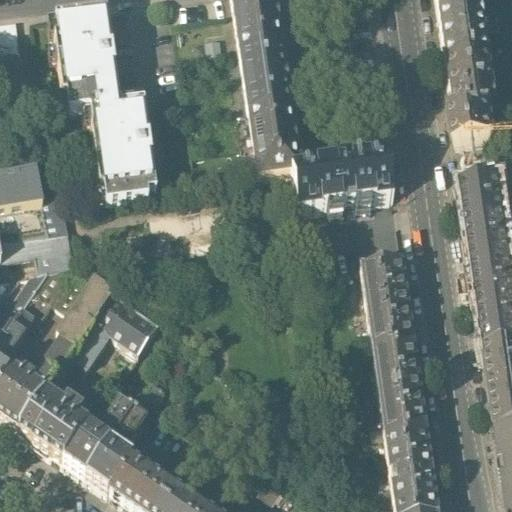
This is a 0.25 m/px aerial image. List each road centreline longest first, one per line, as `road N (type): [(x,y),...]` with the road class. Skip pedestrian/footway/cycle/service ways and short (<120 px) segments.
road 1 (tertiary): [(472,511),(424,182)]
road 2 (tertiary): [(424,182),(398,0)]
